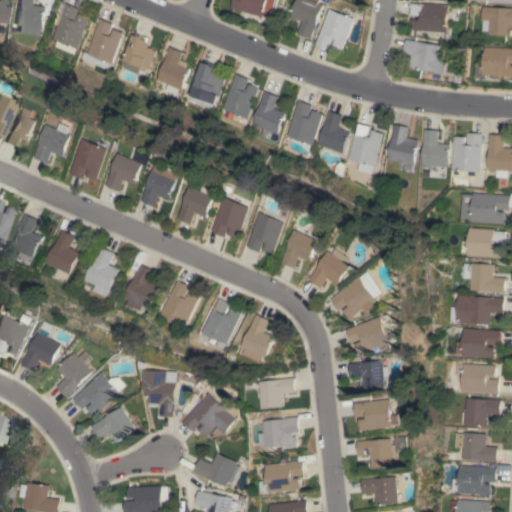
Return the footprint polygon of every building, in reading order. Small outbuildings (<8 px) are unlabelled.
[(0,0),(5,0),(5,9),(8,9),(8,16),(5,16),(6,23),(0,23),(0,0)] [(40,36),(18,33),(19,25),(16,25),(19,0),(34,0),(34,5),(46,6),(43,29),(41,28),(40,36)] [(276,0),(272,17),(266,15),(265,17),(233,7),(235,0),(276,0)] [(303,21),(291,17),(297,0),(320,0),(319,2),(325,4),(312,38),(298,33),(303,21)] [(53,46),(55,40),(51,38),(56,25),(52,23),(60,2),(65,4),(66,3),(79,8),(74,19),(76,20),(79,13),(89,17),(77,48),(76,48),(74,54),(53,46)] [(413,29),(413,23),(412,23),(413,18),(420,19),(421,16),(411,15),(412,3),(424,4),(424,2),(449,4),(447,32),(413,29)] [(511,7),(511,30),(511,35),(489,34),(489,31),(482,31),(483,18),(489,18),(490,6),(511,7)] [(329,8),(355,18),(343,50),(333,46),(336,39),(333,39),(330,49),(316,44),(329,8)] [(100,18),(113,24),(108,34),(111,35),(114,28),(123,32),(111,64),(110,63),(107,70),(79,58),(82,51),(86,53),(100,18)] [(133,34),(138,36),(138,34),(144,37),(143,38),(148,40),(147,43),(150,44),(149,46),(153,48),(153,50),(156,51),(148,70),(140,66),(137,74),(122,68),(125,60),(123,59),(133,34)] [(442,45),(440,56),(449,58),(446,73),(409,67),(412,55),(404,53),(406,39),(442,45)] [(177,89),(175,95),(163,90),(166,84),(155,79),(169,46),(182,52),(177,64),(189,69),(183,82),(186,83),(184,89),(181,87),(180,90),(177,89)] [(511,48),(511,62),(511,65),(511,76),(483,75),(484,72),(480,72),(480,67),(484,67),(485,46),(511,48)] [(202,62),(206,64),(207,62),(212,64),(211,66),(216,68),(215,71),(218,72),(217,74),(222,76),(222,77),(224,79),(217,96),(214,104),(198,97),(198,98),(188,95),(202,62)] [(246,118),(221,108),(235,73),(248,78),(244,90),(246,91),(249,83),(259,88),(246,118)] [(274,108),(285,113),(276,134),(271,132),(269,138),(259,134),(262,128),(251,124),(260,103),(265,90),(279,96),(274,108)] [(0,134),(0,98),(13,103),(0,134)] [(299,100),(312,105),(308,116),(310,117),(313,110),(323,113),(312,145),(286,135),(299,100)] [(41,121),(32,141),(21,136),(15,148),(2,142),(16,109),(41,121)] [(316,144),(329,110),(343,115),(338,127),(350,132),(342,154),(316,144)] [(62,129),(65,122),(76,127),(73,133),(76,135),(67,156),(55,151),(50,163),(37,157),(51,124),(62,129)] [(374,166),(373,165),(371,174),(357,170),(359,162),(348,159),(354,134),(355,134),(358,123),(370,126),(368,135),(371,136),(373,129),(377,130),(377,131),(383,133),(374,166)] [(395,124),(409,127),(407,137),(419,140),(414,165),(413,164),(411,172),(398,169),(399,162),(387,159),(395,124)] [(422,165),(424,129),(439,130),(438,143),(451,144),(450,167),(422,165)] [(481,172),(453,170),(455,136),(467,136),(466,143),(468,143),(469,132),(483,133),(481,172)] [(504,147),(511,147),(511,170),(488,170),(490,134),(505,134),(504,147)] [(87,138),(113,149),(100,180),(89,175),(92,169),(90,169),(86,179),(72,173),(87,138)] [(147,163),(138,185),(133,182),(127,179),(122,191),(108,185),(123,152),(147,163)] [(157,169),(158,169),(161,162),(184,172),(181,178),(182,179),(173,200),(161,195),(156,206),(143,201),(157,169)] [(194,185),(218,196),(209,217),(204,215),(205,214),(198,211),(193,224),(180,218),(194,185)] [(462,193),(473,194),(473,193),(511,195),(510,209),(500,208),(499,211),(506,211),(505,223),(471,221),(471,219),(460,218),(462,193)] [(229,196),(254,207),(241,238),(231,234),(233,228),(231,227),(227,237),(214,231),(229,196)] [(0,237),(0,201),(1,202),(0,204),(0,208),(1,206),(12,211),(0,237)] [(264,211),(268,213),(270,209),(291,219),(276,253),(266,249),(269,243),(266,242),(262,252),(249,246),(264,211)] [(13,246),(27,213),(41,219),(36,231),(47,236),(38,257),(13,246)] [(495,229),(495,230),(507,231),(506,243),(496,242),(496,246),(503,246),(503,251),(502,251),(501,258),(467,255),(469,227),(495,229)] [(322,240),(314,261),(309,259),(302,256),(297,268),(283,262),(289,249),(297,229),(322,240)] [(51,262),(65,230),(79,236),(74,247),(81,250),(80,251),(85,253),(76,274),(51,262)] [(104,247),(118,252),(113,264),(124,269),(113,296),(99,290),(102,285),(91,280),(104,247)] [(353,266),(341,283),(331,275),(322,288),(310,278),(318,268),(332,250),(353,266)] [(469,290),(471,262),(494,264),(493,275),(494,275),(494,277),(506,277),(505,293),(469,290)] [(150,306),(147,312),(132,305),(135,299),(130,297),(144,264),(158,270),(153,282),(164,287),(155,308),(150,306)] [(363,276),(380,298),(376,301),(380,306),(370,313),(367,308),(353,319),(346,310),(352,306),(350,304),(341,310),(333,298),(363,276)] [(180,280),(194,285),(189,296),(191,297),(194,290),(204,295),(191,326),(165,315),(180,280)] [(456,322),(456,321),(449,320),(450,306),(455,307),(455,300),(457,300),(457,295),(505,298),(504,312),(491,311),(491,324),(456,322)] [(231,344),(206,333),(216,309),(217,309),(222,299),(233,304),(232,306),(239,309),(239,310),(245,312),(231,344)] [(17,357),(10,354),(10,355),(6,353),(9,346),(6,345),(2,354),(0,353),(0,322),(3,314),(18,320),(21,313),(31,317),(28,325),(29,325),(17,357)] [(245,354),(247,348),(244,346),(258,313),(271,319),(266,332),(278,336),(276,339),(277,339),(269,358),(266,356),(263,362),(245,354)] [(384,316),(389,328),(390,327),(395,341),(394,341),(394,342),(362,354),(359,343),(364,341),(364,339),(354,342),(349,329),(384,316)] [(501,330),(500,345),(488,344),(488,346),(496,347),(495,358),(461,356),(463,327),(501,330)] [(61,344),(51,364),(47,362),(47,363),(40,359),(35,370),(21,364),(27,351),(28,352),(37,332),(61,344)] [(84,350),(90,356),(84,362),(92,372),(78,386),(67,397),(57,386),(66,377),(57,368),(74,352),(78,356),(84,350)] [(387,366),(393,366),(394,376),(388,376),(389,387),(366,389),(365,377),(352,378),(351,363),(386,360),(387,366)] [(461,391),(463,363),(497,365),(496,377),(489,376),(489,378),(500,379),(499,394),(461,391)] [(142,380),(141,380),(141,370),(175,371),(173,416),(160,416),(160,403),(148,403),(148,395),(144,395),(144,390),(142,385),(142,380)] [(126,384),(119,391),(120,392),(95,416),(88,408),(93,403),(91,401),(83,409),(73,398),(101,372),(108,380),(111,378),(119,377),(126,384)] [(259,381),(294,377),(296,392),(283,393),(284,406),(261,408),(259,381)] [(200,400),(197,398),(202,393),(205,395),(207,392),(237,417),(225,433),(215,425),(207,436),(198,429),(202,424),(200,423),(193,431),(183,422),(200,400)] [(466,397),(488,399),(488,398),(501,399),(500,414),(487,414),(487,420),(487,426),(464,424),(466,397)] [(394,403),(396,403),(396,410),(395,410),(395,415),(403,414),(404,424),(396,425),(397,426),(363,430),(362,419),(368,418),(368,416),(357,417),(355,402),(394,398),(394,403)] [(110,431),(99,438),(91,426),(102,419),(122,406),(136,428),(117,441),(110,431)] [(1,444),(0,443),(0,416),(2,417),(2,418),(9,420),(1,444)] [(300,431),(293,432),(293,436),(297,436),(297,438),(299,438),(299,443),(298,443),(298,446),(287,447),(286,445),(266,447),(266,445),(260,445),(259,432),(264,432),(263,421),(283,419),(283,418),(298,416),(300,431)] [(463,447),(454,446),(455,432),(463,433),(463,431),(487,433),(486,446),(498,447),(497,462),(462,459),(463,447)] [(397,465),(374,467),(373,456),(372,456),(372,455),(360,456),(359,441),(371,439),(372,440),(394,438),(397,465)] [(237,464),(243,467),(235,483),(229,481),(227,486),(208,477),(208,478),(194,472),(200,458),(211,463),(212,462),(213,462),(218,452),(238,461),(237,464)] [(302,460),(304,473),(293,474),(294,478),(300,477),(302,489),(268,492),(268,490),(259,491),(258,481),(266,480),(265,464),(302,460)] [(457,493),(457,491),(452,491),(453,478),(458,478),(459,465),(497,467),(496,481),(486,480),(485,483),(491,484),(491,495),(457,493)] [(401,503),(378,505),(377,499),(378,499),(377,493),(364,494),(363,479),(398,476),(401,503)] [(44,511),(23,509),(25,497),(18,496),(20,483),(26,484),(27,481),(50,485),(49,491),(48,490),(47,497),(61,499),(59,511),(44,511)] [(162,485),(162,511),(124,511),(124,501),(136,500),(136,498),(129,498),(128,487),(162,485)] [(231,511),(208,511),(210,507),(196,505),(199,490),(234,497),(231,511)] [(491,501),(490,508),(491,508),(491,511),(455,511),(456,506),(450,506),(450,500),(457,501),(457,499),(491,501)] [(269,511),(268,504),(307,500),(307,511),(269,511)]
